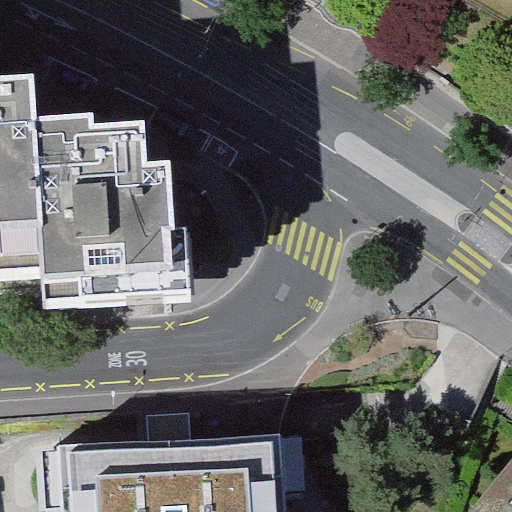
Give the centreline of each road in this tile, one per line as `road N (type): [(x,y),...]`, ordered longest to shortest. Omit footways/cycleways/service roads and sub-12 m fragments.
road 1 (residential): [(328,132),(309,245),(280,295),(220,344),(0,366)]
road 2 (primary): [(68,0),(328,132)]
road 3 (primary): [(328,132),(511,260)]
